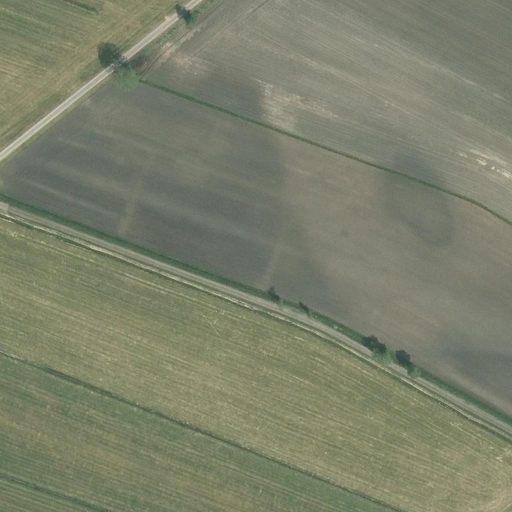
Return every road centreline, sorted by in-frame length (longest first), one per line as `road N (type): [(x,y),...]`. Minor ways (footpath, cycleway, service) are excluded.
road 1 (track): [(511,431),(316,324),(0,205)]
road 2 (track): [(0,155),(197,0)]
